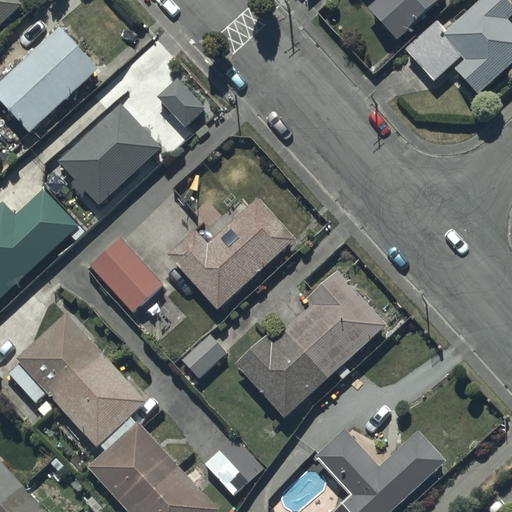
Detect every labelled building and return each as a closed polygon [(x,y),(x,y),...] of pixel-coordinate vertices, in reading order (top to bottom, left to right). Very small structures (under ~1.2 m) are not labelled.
[(0,0),(0,37),(24,15),(10,0),(0,0)] [(368,0),(378,11),(370,18),(398,50),(452,4),(447,0),(368,0)] [(457,78),(480,103),(511,73),(511,31),(509,29),(511,26),(511,15),(497,0),(492,0),(489,3),(488,2),(478,10),(480,12),(457,32),(455,30),(447,37),(440,29),(407,58),(436,90),(464,65),(467,69),(457,78)] [(63,37),(0,92),(0,107),(30,142),(100,79),(63,37)] [(207,118),(179,86),(159,104),(188,136),(207,118)] [(125,113),(60,171),(77,190),(73,193),(84,204),(88,200),(101,215),(165,158),(125,113)] [(17,223),(5,210),(0,214),(0,308),(80,233),(47,196),(17,223)] [(209,252),(197,239),(168,265),(219,320),(297,248),(258,207),(209,252)] [(125,245),(92,274),(133,322),(167,293),(125,245)] [(270,345),(238,373),(286,428),(389,336),(340,280),(309,308),(315,316),(276,351),(270,345)] [(108,459),(138,432),(132,425),(148,409),(67,323),(19,368),(21,371),(10,381),(37,409),(46,400),(98,456),(101,453),(108,459)] [(213,511),(138,432),(108,459),(89,476),(122,511),(213,511)] [(342,511),(403,511),(449,471),(421,439),(381,475),(348,437),(317,465),(352,503),(342,511)] [(266,474),(238,444),(207,474),(235,504),(266,474)] [(41,511),(0,466),(0,511),(41,511)]
